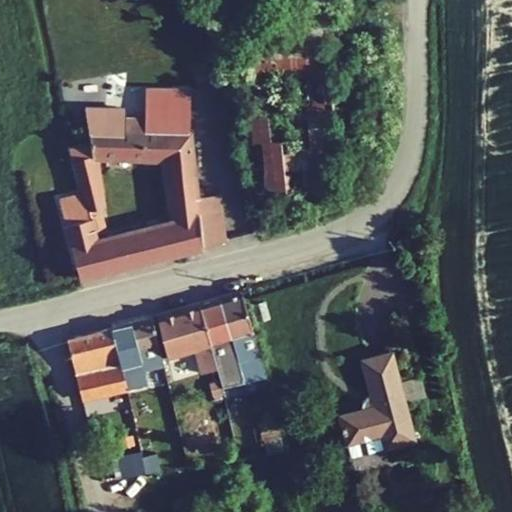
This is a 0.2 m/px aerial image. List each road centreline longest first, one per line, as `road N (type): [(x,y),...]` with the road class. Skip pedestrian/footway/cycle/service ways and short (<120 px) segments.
road 1 (unclassified): [(413,0),(413,133),(388,192),(358,220),(324,238),(46,310)]
road 2 (unclassified): [(99,511),(46,310)]
